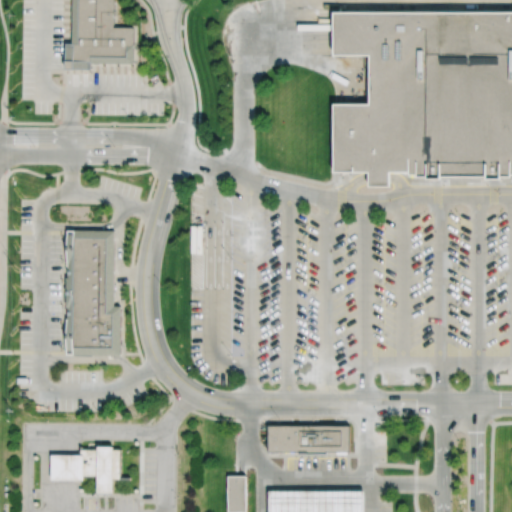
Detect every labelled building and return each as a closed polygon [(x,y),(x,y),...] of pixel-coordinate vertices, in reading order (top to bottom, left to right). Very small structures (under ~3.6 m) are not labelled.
[(73,0),(73,44),(67,44),(67,69),(77,69),(77,66),(91,66),(91,61),(134,62),(134,29),(114,29),(114,0),(73,0)] [(388,169),(388,176),(388,183),(367,184),(366,176),(366,169),(330,169),(330,100),(366,100),(366,53),(335,53),(335,12),(511,12),(511,172),(511,174),(500,174),(500,176),(484,176),(484,174),(440,174),(440,176),(423,176),(423,174),(414,174),(414,171),(406,171),(406,169),(388,169)] [(113,353),(120,353),(120,303),(113,303),(113,227),(66,227),(65,263),(67,263),(67,274),(65,274),(65,304),(66,304),(66,316),(65,316),(65,352),(107,353),(107,356),(113,356),(113,353)] [(268,424),(268,452),(315,452),(350,452),(350,424),(268,424)] [(120,447),(112,447),(112,445),(96,445),(96,448),(80,448),(79,454),(73,453),(64,453),(55,453),(50,453),(49,478),(56,478),(64,478),(73,478),(82,479),(82,474),(96,474),(96,491),(105,491),(111,491),(111,478),(130,478),(130,475),(120,475),(120,447)] [(227,474),(227,510),(239,510),(246,510),(246,474),(239,474),(227,474)] [(268,489),(268,511),(365,511),(365,489),(345,489),(326,489),(307,489),(288,489),(271,489),(268,489)]
